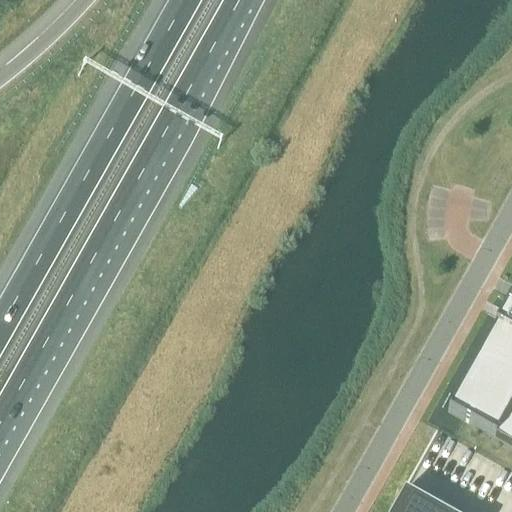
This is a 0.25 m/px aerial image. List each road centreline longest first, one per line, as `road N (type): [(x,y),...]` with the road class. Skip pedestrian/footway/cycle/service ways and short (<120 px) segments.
road 1 (motorway): [(0,421),(239,0)]
road 2 (motorway): [(184,0),(0,326)]
road 3 (unclassified): [(344,511),(511,212)]
